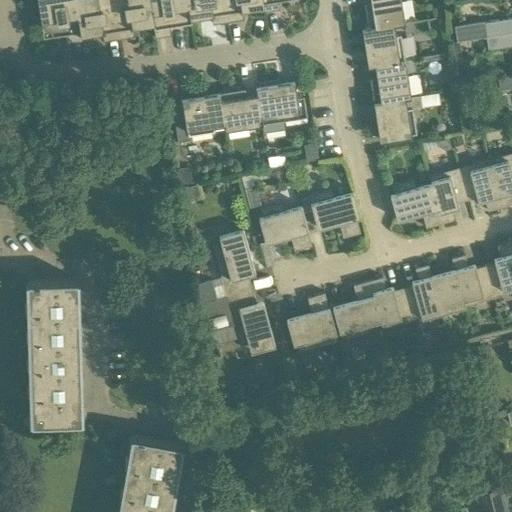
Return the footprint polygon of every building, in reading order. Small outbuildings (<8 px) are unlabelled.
[(36,0),(42,37),(64,34),(66,42),(82,40),(81,36),(80,36),(74,0),(36,0)] [(74,0),(80,36),(81,36),(101,32),(103,41),(118,38),(112,0),(74,0)] [(112,0),(118,38),(133,36),(132,28),(153,24),(149,0),(112,0)] [(149,0),(153,24),(155,37),(171,34),(169,26),(191,23),(190,18),(186,0),(149,0)] [(186,0),(190,18),(211,15),(212,23),(227,21),(224,0),(186,0)] [(224,0),(227,21),(243,19),(242,10),(262,7),(263,7),(261,0),(224,0)] [(261,0),(263,7),(262,7),(263,11),(279,9),(277,0),(278,0),(261,0)] [(370,0),(371,1),(363,2),(367,28),(393,24),(393,25),(404,23),(400,0),(370,0)] [(511,18),(454,27),(456,41),(485,37),(485,38),(511,33),(511,18)] [(367,29),(361,29),(367,66),(374,65),(374,64),(404,60),(400,34),(394,35),(393,25),(393,24),(367,28),(367,29)] [(511,33),(485,38),(487,50),(511,46),(511,33)] [(376,75),(368,77),(372,102),(404,97),(404,98),(410,97),(406,72),(415,70),(413,58),(404,60),(374,64),(374,65),(376,75)] [(281,82),(255,86),(256,94),(261,123),(262,132),(284,129),(283,120),(297,118),(298,118),(306,116),(303,96),(295,97),(293,87),(282,89),(281,82)] [(244,88),(219,92),(224,124),(223,124),(224,129),(250,125),(249,120),(260,118),(260,124),(261,123),(256,94),(245,96),(244,88)] [(186,104),(174,106),(180,140),(188,139),(188,135),(213,131),(213,125),(223,124),(224,124),(219,92),(218,92),(219,100),(209,101),(208,94),(185,97),(186,104)] [(404,97),(372,102),(378,139),(415,133),(411,107),(406,108),(404,98),(404,97)] [(452,146),(462,144),(460,136),(450,139),(452,146)] [(444,149),(450,147),(447,137),(436,140),(438,146),(444,149)] [(315,141),(304,143),(306,159),(318,157),(315,141)] [(511,151),(486,159),(500,206),(511,203),(511,201),(508,188),(511,186),(511,151)] [(486,159),(458,167),(467,199),(483,195),(487,210),(500,206),(486,159)] [(192,183),(189,167),(179,169),(181,185),(192,183)] [(458,167),(428,175),(430,183),(431,183),(442,222),(455,219),(450,204),(467,199),(458,167)] [(413,179),(391,185),(400,217),(421,212),(425,227),(442,222),(431,183),(430,183),(416,187),(413,179)] [(309,197),(301,199),(305,211),(312,209),(317,227),(338,221),(342,236),(360,232),(349,192),(333,196),(331,188),(308,194),(309,197)] [(282,201),(260,208),(269,240),(290,235),(294,250),(311,245),(300,205),(284,210),(282,201)] [(224,242),(212,246),(226,295),(252,288),(246,268),(252,266),(242,229),(222,234),(224,242)] [(502,258),(484,263),(493,295),(511,290),(511,252),(509,240),(498,243),(502,258)] [(466,251),(453,255),(457,270),(454,271),(455,272),(464,303),(493,295),(484,263),(470,266),(466,251)] [(420,280),(402,285),(410,317),(439,310),(431,279),(432,279),(427,261),(416,264),(420,280)] [(430,261),(427,261),(432,279),(431,279),(439,310),(464,303),(455,272),(454,271),(434,276),(430,261)] [(384,273),(368,277),(379,316),(381,316),(383,324),(410,317),(402,285),(388,288),(384,273)] [(358,296),(337,301),(346,334),(368,328),(366,320),(379,316),(368,277),(354,281),(358,296)] [(75,279),(26,281),(27,310),(76,308),(75,279)] [(214,283),(195,287),(198,300),(217,295),(214,283)] [(227,300),(202,307),(204,320),(230,313),(239,345),(251,341),(254,350),(274,344),(263,307),(257,309),(252,288),(226,295),(227,300)] [(299,350),(289,353),(297,383),(314,378),(310,364),(305,366),(300,350),(337,339),(324,292),(306,297),(311,312),(290,317),(299,350)] [(76,308),(27,310),(28,338),(77,336),(76,308)] [(77,336),(28,338),(29,366),(78,364),(77,336)] [(78,364),(29,366),(30,394),(79,392),(78,364)] [(79,392),(30,394),(31,423),(80,421),(79,392)] [(132,435),(127,464),(176,472),(181,444),(132,435)] [(127,464),(122,491),(171,500),(176,472),(127,464)] [(507,511),(500,486),(475,492),(479,509),(477,509),(477,511),(507,511)] [(122,491),(118,511),(168,511),(171,500),(122,491)]
